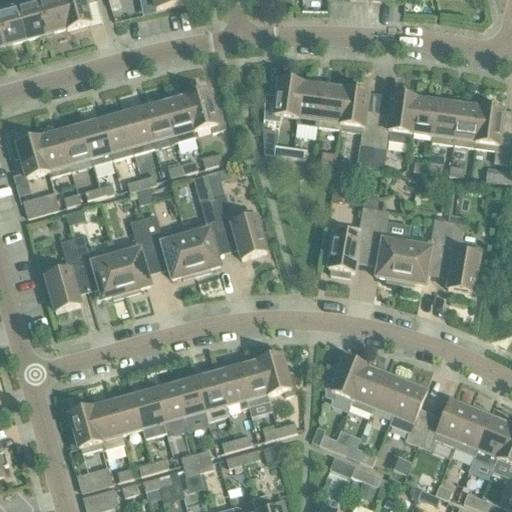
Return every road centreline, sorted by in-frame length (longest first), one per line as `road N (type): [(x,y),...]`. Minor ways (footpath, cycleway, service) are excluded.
road 1 (residential): [(511,382),(452,351),(381,330),(308,322),(233,325),(30,376)]
road 2 (residential): [(240,41),(364,39),(504,54)]
road 3 (residential): [(0,99),(163,53),(240,41)]
road 4 (residential): [(66,511),(30,376)]
